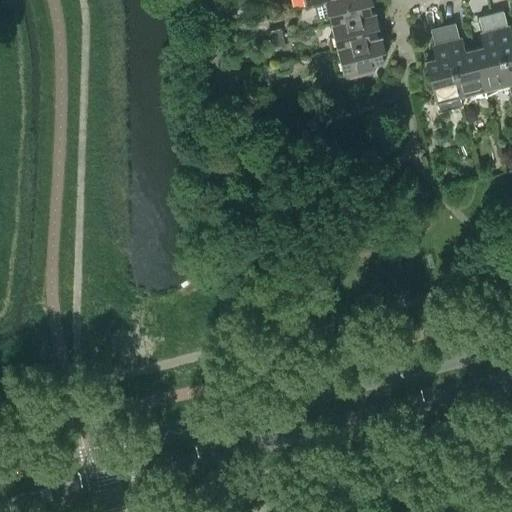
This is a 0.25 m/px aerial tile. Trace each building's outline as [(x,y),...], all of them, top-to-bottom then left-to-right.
[(324,0),(328,16),(323,18),(325,25),(330,24),(330,22),(371,12),(370,11),(367,0),(324,0)] [(371,12),(330,22),(330,24),(334,40),(329,42),(331,49),(336,48),(336,46),(377,36),(376,35),(374,24),(377,23),(374,10),(370,11),(371,12)] [(502,10),(490,13),(507,82),(511,80),(511,37),(509,38),(502,10)] [(485,44),(473,47),(485,95),(486,95),(493,91),(491,86),(507,82),(490,13),(478,16),(485,44)] [(454,22),(442,25),(459,94),(475,90),(476,95),(485,95),(473,47),(461,50),(454,22)] [(443,98),(459,94),(442,25),(430,28),(437,56),(424,60),(436,107),(444,103),(443,98)] [(267,30),(269,39),(282,36),(279,27),(267,30)] [(336,46),(336,48),(339,60),(334,61),(337,73),(344,72),(345,79),(374,71),(372,64),(383,61),(380,48),(383,47),(380,35),(376,35),(377,36),(336,46)] [(282,36),(269,39),(271,47),(284,43),(282,36)] [(277,71),(290,68),(288,59),(275,62),(277,71)]
